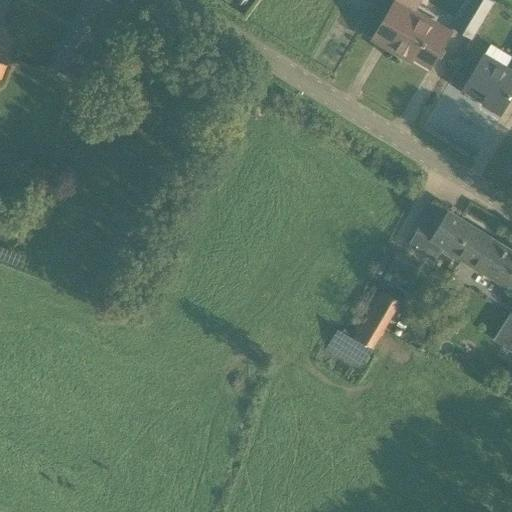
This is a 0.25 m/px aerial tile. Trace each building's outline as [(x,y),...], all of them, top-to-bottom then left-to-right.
[(81,78),(107,24),(117,6),(105,0),(83,0),(79,8),(52,65),(81,78)] [(404,53),(430,68),(450,33),(415,13),(422,0),(396,0),(395,3),(394,2),(372,40),(401,57),(404,53)] [(472,40),(493,4),(486,0),(470,0),(454,29),(472,40)] [(499,116),(509,98),(511,93),(511,72),(507,69),(511,59),(511,57),(490,44),(461,93),(463,94),(467,88),(477,94),(479,91),(487,96),(482,105),(499,116)] [(36,163),(22,194),(44,203),(57,173),(36,163)] [(511,251),(434,202),(416,230),(511,290),(511,251)] [(375,274),(410,290),(424,261),(388,245),(375,274)] [(400,302),(380,290),(376,297),(368,293),(359,307),(366,311),(351,336),(372,348),(400,302)] [(511,329),(503,345),(511,350),(511,329)]
